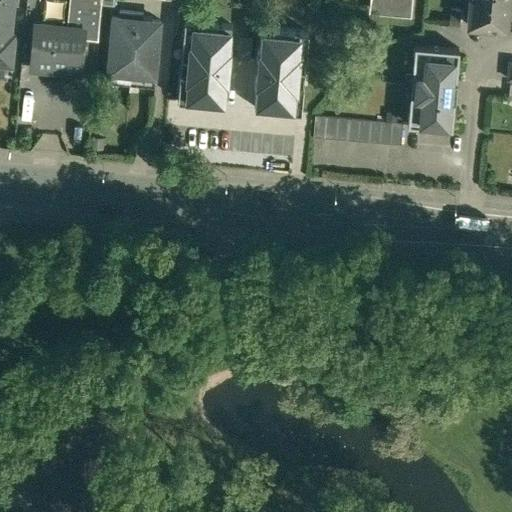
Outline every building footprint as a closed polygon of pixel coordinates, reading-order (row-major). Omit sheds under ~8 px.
[(70,0),(69,22),(40,20),(37,56),(53,58),(53,63),(82,66),(86,32),(80,31),(81,24),(86,25),(88,0),(70,0)] [(88,0),(86,25),(81,24),(80,31),(86,32),(99,33),(102,0),(88,0)] [(369,0),(369,6),(408,10),(409,0),(369,0)] [(509,0),(469,0),(468,19),(508,22),(509,0)] [(13,3),(0,2),(0,58),(11,59),(14,32),(10,31),(13,3)] [(145,8),(120,5),(120,11),(113,11),(107,71),(156,75),(162,16),(144,14),(145,8)] [(229,23),(193,20),(191,38),(189,37),(186,73),(188,73),(186,91),(222,95),(224,75),(226,75),(227,47),(227,48),(227,43),(229,23)] [(299,29),(262,26),(260,46),(259,46),(256,78),(257,78),(256,98),(292,101),(294,83),(295,83),(298,47),(297,47),(299,29)] [(251,32),(238,31),(236,52),(250,53),(251,32)] [(458,43),(414,39),(407,117),(450,121),(458,43)] [(312,132),(401,138),(402,114),(314,108),(312,132)]
